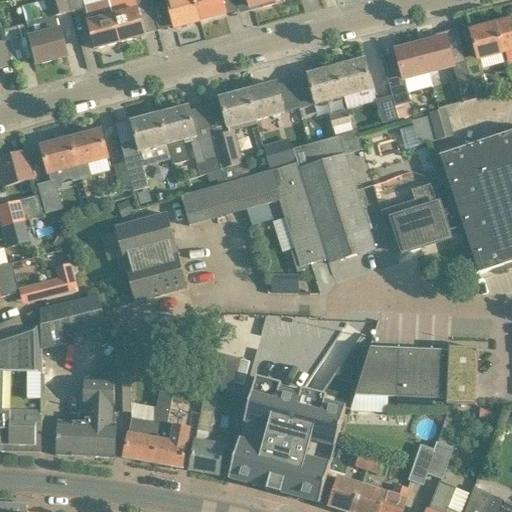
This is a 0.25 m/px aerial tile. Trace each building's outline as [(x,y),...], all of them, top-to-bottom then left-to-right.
[(3,30),(6,40),(14,65),(37,59),(39,65),(68,57),(61,31),(57,16),(70,12),(66,0),(43,0),(47,11),(42,13),(43,19),(3,30)] [(121,43),(110,1),(85,8),(83,0),(68,0),(71,12),(85,8),(90,24),(96,49),(121,43)] [(109,0),(110,1),(121,43),(145,37),(135,0),(109,0)] [(148,0),(151,11),(168,6),(175,29),(200,22),(194,0),(148,0)] [(194,0),(200,22),(226,15),(221,0),(194,0)] [(274,0),(247,0),(250,9),(261,6),(262,9),(275,5),(274,2),(275,2),(274,0)] [(511,20),(495,25),(503,54),(511,51),(511,20)] [(476,54),(464,57),(468,74),(474,94),(475,98),(489,95),(479,60),(503,54),(495,25),(470,31),(476,54)] [(468,74),(464,57),(461,48),(449,51),(445,37),(434,41),(432,36),(420,39),(421,44),(420,44),(429,73),(453,66),(456,77),(468,74)] [(0,68),(14,66),(14,65),(6,40),(0,41),(0,68)] [(386,78),(391,97),(398,120),(413,115),(404,80),(429,73),(420,44),(395,51),(401,74),(386,78)] [(364,60),(336,67),(344,99),(373,91),(364,60)] [(344,99),(336,67),(307,75),(316,106),(344,99)] [(276,83),(248,91),(257,122),(285,115),(276,83)] [(257,122),(248,91),(237,94),(235,90),(222,94),(223,97),(221,98),(229,130),(257,122)] [(398,120),(391,97),(376,101),(382,124),(398,120)] [(188,107),(160,114),(168,146),(172,159),(187,155),(185,144),(192,142),(192,140),(196,138),(188,107)] [(353,133),(351,125),(347,111),(329,116),(335,138),(353,133)] [(452,137),(446,112),(431,116),(438,140),(452,137)] [(125,163),(132,185),(134,192),(149,187),(142,160),(170,153),(172,159),(168,146),(160,114),(132,121),(137,140),(120,144),(125,163)] [(100,130),(71,138),(79,168),(108,160),(100,130)] [(222,170),(226,185),(251,177),(247,164),(243,165),(235,132),(213,137),(213,139),(222,170)] [(511,132),(435,158),(474,277),(475,277),(475,276),(489,272),(506,272),(504,267),(511,264),(511,132)] [(79,168),(71,138),(42,146),(50,176),(79,168)] [(200,177),(222,170),(213,139),(200,142),(205,163),(197,165),(200,177)] [(297,163),(290,139),(263,148),(270,171),(297,163)] [(26,150),(0,157),(0,174),(3,187),(33,179),(26,150)] [(326,161),(299,169),(326,259),(328,265),(375,250),(345,155),(326,161)] [(119,188),(132,185),(125,163),(113,167),(119,188)] [(258,175),(266,205),(281,201),(295,253),(291,254),(297,273),(308,269),(306,266),(326,259),(299,169),(297,163),(258,175)] [(418,199),(388,208),(399,242),(406,240),(407,244),(425,238),(424,234),(445,228),(443,221),(434,193),(433,194),(432,190),(427,174),(407,180),(410,191),(415,190),(418,199)] [(215,221),(266,205),(258,175),(251,177),(226,185),(206,191),(209,202),(215,221)] [(55,181),(39,186),(46,213),(62,209),(55,181)] [(40,200),(21,205),(22,209),(25,221),(44,216),(40,200)] [(133,215),(128,201),(117,205),(122,219),(133,215)] [(0,206),(0,218),(2,227),(25,221),(22,209),(21,205),(20,202),(0,206)] [(108,262),(124,258),(125,262),(131,261),(133,268),(128,270),(136,303),(188,290),(180,256),(174,258),(172,250),(178,249),(169,215),(117,229),(118,232),(102,236),(108,262)] [(25,221),(2,227),(8,248),(31,242),(25,221)] [(64,249),(69,240),(60,235),(55,245),(64,249)] [(0,266),(9,264),(5,249),(0,250),(0,266)] [(9,264),(0,266),(0,297),(17,293),(9,264)] [(59,280),(40,285),(44,301),(79,292),(72,265),(56,269),(59,280)] [(100,296),(41,310),(42,322),(42,349),(66,344),(64,337),(73,335),(107,326),(113,325),(105,295),(100,296)] [(0,451),(2,452),(2,451),(42,453),(43,414),(43,373),(42,349),(42,322),(0,336),(0,451)] [(247,352),(246,331),(217,332),(218,353),(247,352)] [(371,349),(360,383),(355,397),(448,401),(448,405),(476,406),(478,354),(483,355),(483,353),(371,349)] [(167,386),(180,389),(184,366),(171,364),(167,386)] [(116,375),(118,413),(133,412),(132,374),(116,375)] [(349,400),(258,376),(230,478),(321,503),(349,400)] [(58,456),(87,457),(89,412),(90,380),(84,379),(83,407),(85,407),(85,412),(81,412),(78,414),(78,424),(60,423),(58,456)] [(89,412),(87,457),(115,459),(116,439),(116,387),(116,381),(90,380),(89,412)] [(163,386),(158,409),(170,412),(175,388),(163,386)] [(197,443),(195,453),(191,471),(220,476),(225,448),(208,445),(216,399),(204,397),(202,411),(197,443)] [(125,459),(154,464),(161,427),(167,428),(168,425),(170,412),(158,409),(135,405),(133,418),(125,459)] [(480,418),(491,419),(491,411),(480,410),(480,418)] [(161,427),(154,464),(183,469),(190,429),(168,425),(167,428),(161,427)] [(436,454),(429,475),(443,479),(452,452),(440,448),(437,455),(436,454)] [(428,474),(429,475),(436,454),(423,450),(412,483),(424,487),(428,474)] [(357,468),(368,471),(371,460),(372,458),(361,455),(357,468)] [(371,460),(368,471),(380,475),(383,463),(371,460)] [(330,507),(344,511),(355,511),(363,487),(339,479),(330,507)] [(462,511),(469,495),(457,490),(441,484),(428,511),(462,511)] [(404,511),(409,501),(407,501),(411,491),(398,487),(395,496),(387,494),(363,487),(355,511),(404,511)] [(486,510),(484,511),(500,511),(505,502),(493,497),(487,510),(486,510)]
